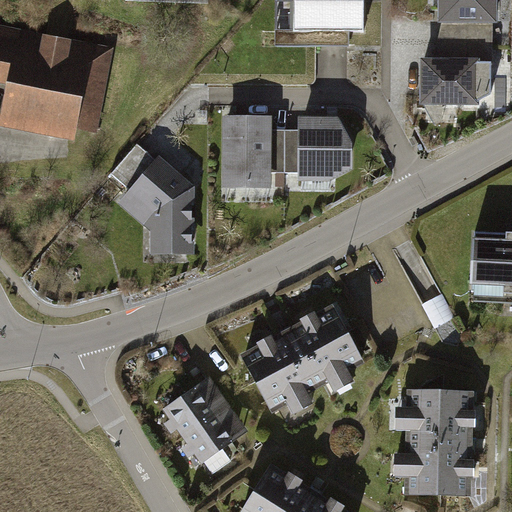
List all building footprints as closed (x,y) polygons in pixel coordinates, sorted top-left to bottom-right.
[(210,11),(209,0),(125,0),(126,12),(210,11)] [(362,39),(362,0),(305,0),(306,5),(288,5),(288,36),(273,36),(273,50),(346,50),(346,39),(362,39)] [(492,26),(492,0),(432,0),(432,27),(492,26)] [(0,93),(7,95),(0,138),(0,143),(78,156),(80,144),(97,147),(113,57),(51,46),(0,37),(0,93)] [(418,109),(474,108),(474,64),(417,65),(418,109)] [(284,179),(285,139),(272,139),(273,129),(222,131),(221,208),(272,208),(272,179),(284,179)] [(285,139),(284,179),(297,179),(297,196),(338,196),(354,185),(354,160),(341,130),(298,130),(297,140),(285,139)] [(188,187),(158,160),(116,209),(144,234),(146,268),(192,266),(188,187)] [(511,249),(474,249),(473,314),(511,314),(511,249)] [(335,321),(242,370),(272,426),(365,377),(335,321)] [(181,444),(228,413),(210,386),(163,416),(181,444)] [(474,404),(411,402),(406,507),(469,510),(474,404)] [(228,413),(181,444),(201,474),(248,443),(228,413)] [(322,511),(270,481),(251,511),(322,511)]
